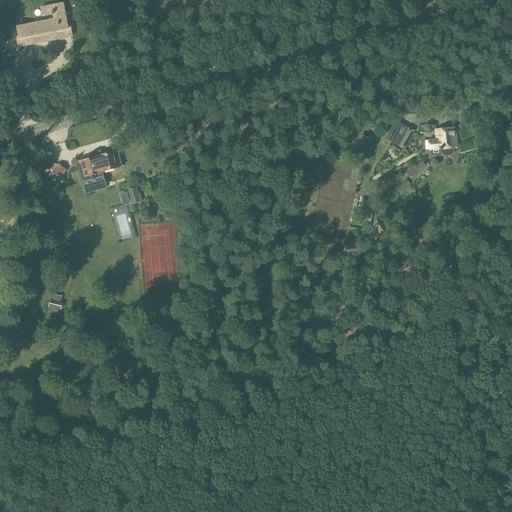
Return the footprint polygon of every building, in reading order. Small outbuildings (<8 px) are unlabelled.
[(19,37),(21,47),(31,45),(30,42),(63,36),(61,27),(70,25),(65,3),(53,5),(56,19),(19,26),(21,37),(19,37)] [(395,120),(386,136),(405,147),(414,131),(395,120)] [(427,140),(427,144),(428,151),(430,151),(431,154),(440,152),(442,155),(444,156),(449,156),(452,154),(453,151),(452,148),(457,147),(457,144),(455,128),(436,130),(437,138),(427,140)] [(358,143),(366,146),(369,139),(361,135),(358,143)] [(495,168),(501,146),(503,141),(496,139),(494,145),(494,144),(487,166),(495,168)] [(120,167),(120,166),(122,166),(118,151),(120,151),(119,149),(76,161),(79,169),(83,183),(105,177),(103,172),(120,167)] [(413,181),(428,166),(423,161),(416,168),(414,165),(406,173),(413,181)] [(57,162),(49,173),(45,177),(54,184),(58,180),(65,172),(61,169),(63,167),(57,162)] [(50,184),(45,180),(38,187),(43,192),(46,190),(45,189),(50,184)] [(127,190),(131,205),(140,202),(136,188),(127,190)] [(36,223),(43,221),(40,212),(33,214),(36,223)] [(6,246),(13,247),(16,233),(9,231),(6,246)] [(48,306),(49,307),(48,312),(57,314),(58,309),(61,309),(62,302),(60,302),(62,297),(52,294),(51,299),(50,299),(48,306)] [(111,318),(109,330),(125,333),(127,322),(111,318)]
